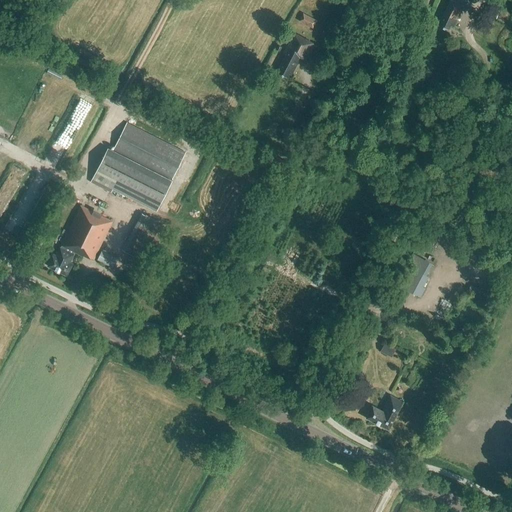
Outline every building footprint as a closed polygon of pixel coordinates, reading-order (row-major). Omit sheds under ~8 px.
[(453,28),(464,7),(450,0),(438,25),(448,30),(450,26),(453,28)] [(496,19),(504,4),(494,0),(487,14),(496,19)] [(312,28),(316,21),(303,14),(299,21),(312,28)] [(306,60),(314,43),(293,33),(283,53),(286,54),(277,72),(287,78),(289,74),(292,75),(301,58),(306,60)] [(185,153),(126,123),(112,151),(108,148),(90,183),(111,194),(112,190),(156,212),(185,153)] [(93,260),(112,222),(80,206),(61,245),(66,248),(65,250),(60,247),(56,255),(53,254),(47,266),(66,276),(72,264),(70,262),(74,254),(69,252),(70,250),(83,256),(84,256),(93,260)] [(142,211),(122,249),(140,258),(160,221),(142,211)] [(112,267),(117,258),(102,251),(97,260),(112,267)] [(408,267),(398,286),(412,293),(418,296),(423,287),(422,287),(427,277),(422,274),(408,267)] [(479,295),(482,290),(471,285),(468,290),(479,295)] [(441,298),(440,304),(450,307),(452,301),(441,298)] [(391,358),(395,349),(384,344),(380,352),(391,358)] [(388,430),(403,402),(390,395),(382,411),(372,406),(366,418),(388,430)]
